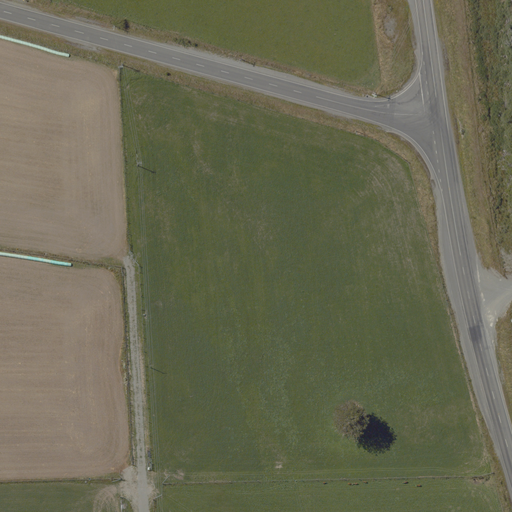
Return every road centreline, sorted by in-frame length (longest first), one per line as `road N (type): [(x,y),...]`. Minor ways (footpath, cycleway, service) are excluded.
road 1 (tertiary): [(0,10),(365,109),(438,111)]
road 2 (tertiary): [(438,111),(468,296),(511,460)]
